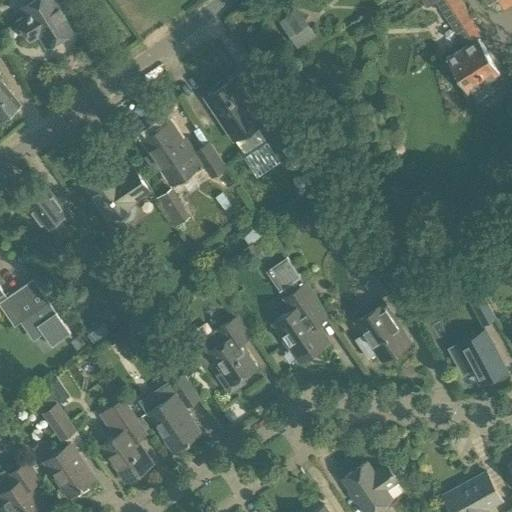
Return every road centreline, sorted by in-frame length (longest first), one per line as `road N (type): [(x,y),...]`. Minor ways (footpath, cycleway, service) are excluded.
road 1 (residential): [(149,511),(305,404),(344,400),(471,414),(511,408)]
road 2 (residential): [(0,165),(222,0)]
